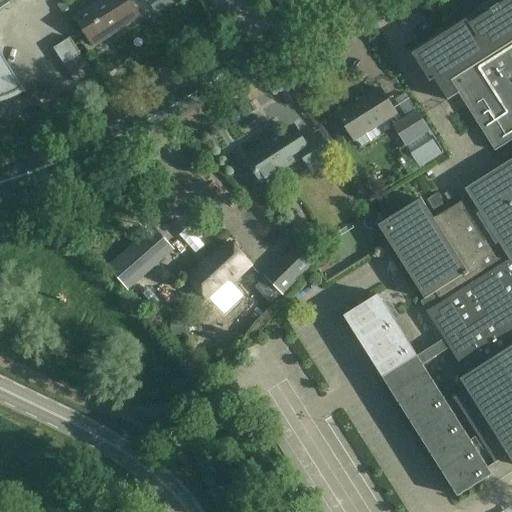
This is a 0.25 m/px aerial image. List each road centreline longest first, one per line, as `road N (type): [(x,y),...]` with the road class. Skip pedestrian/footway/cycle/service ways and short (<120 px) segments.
road 1 (tertiary): [(0,182),(139,126),(257,48),(312,0)]
road 2 (tertiary): [(187,511),(129,456),(0,388)]
